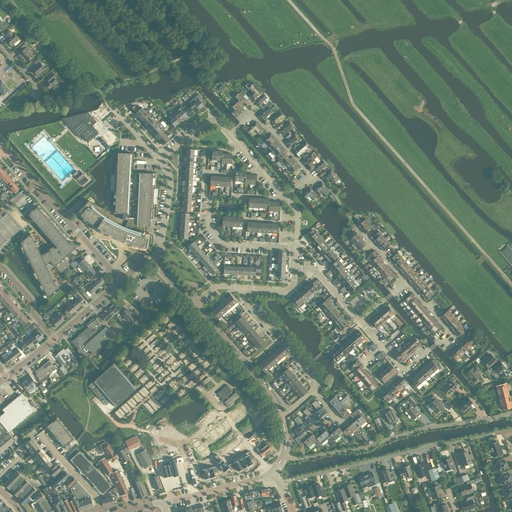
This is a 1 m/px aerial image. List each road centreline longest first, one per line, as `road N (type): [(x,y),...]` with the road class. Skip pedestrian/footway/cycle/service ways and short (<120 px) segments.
road 1 (track): [(290,0),(332,45),(354,106),(511,284)]
road 2 (unclassified): [(278,483),(505,431)]
road 3 (unclassified): [(511,413),(283,457)]
road 4 (residential): [(284,197),(310,175),(271,128),(253,114),(229,134)]
road 5 (tertiary): [(120,281),(34,183)]
road 6 (residential): [(295,248),(221,243),(208,227),(209,196)]
road 7 (residential): [(180,445),(219,410),(206,395),(243,363)]
